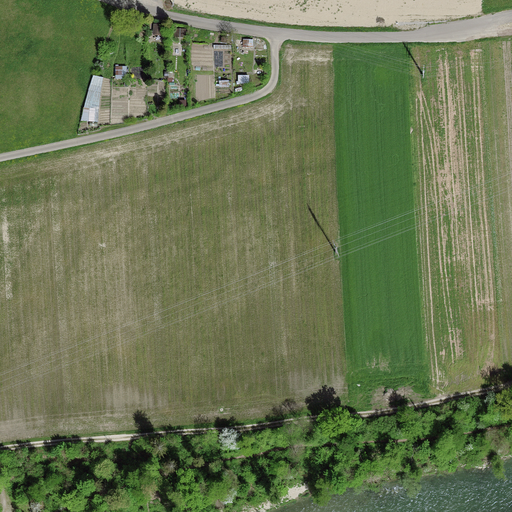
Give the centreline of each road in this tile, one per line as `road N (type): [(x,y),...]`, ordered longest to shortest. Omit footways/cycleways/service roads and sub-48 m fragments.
road 1 (track): [(0,452),(384,412),(511,382)]
road 2 (residential): [(108,0),(271,34),(440,34)]
